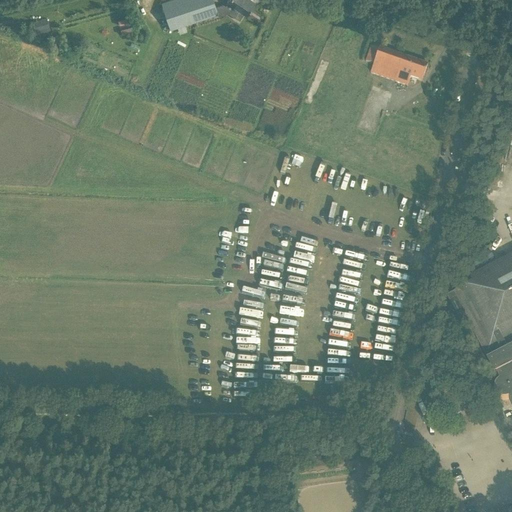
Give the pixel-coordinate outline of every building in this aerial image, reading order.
[(166,16),(171,29),(196,21),(218,14),(212,0),(168,0),(162,2),(166,16)] [(227,2),(225,5),(231,9),(229,12),(239,19),(243,13),(246,15),(255,2),(251,0),(228,0),(227,2)] [(33,20),(35,33),(50,30),(48,17),(33,20)] [(121,33),(133,31),(131,17),(120,19),(121,33)] [(370,74),(407,87),(410,78),(422,82),(427,66),(379,49),(378,50),(370,48),(365,63),(373,65),(370,74)] [(451,306),(454,304),(458,313),(456,314),(465,333),(472,329),(500,382),(499,383),(498,383),(497,384),(496,385),(496,386),(495,387),(495,388),(495,389),(495,390),(495,391),(495,392),(495,393),(495,394),(495,395),(496,396),(496,397),(497,398),(498,398),(499,399),(500,400),(501,400),(502,400),(503,401),(504,401),(505,401),(506,401),(507,401),(508,400),(509,400),(511,406),(511,256),(470,278),(473,284),(447,297),(451,306)]
